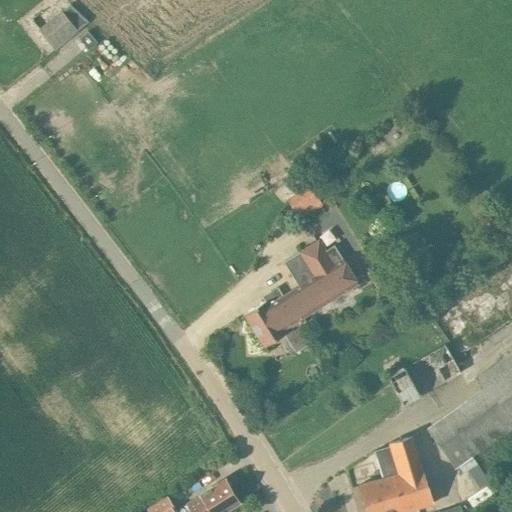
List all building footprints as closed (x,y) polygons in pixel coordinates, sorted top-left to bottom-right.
[(61,9),(38,29),(55,50),(59,46),(78,30),(84,25),(89,22),(70,4),(62,10),(61,9)] [(89,49),(98,42),(88,30),(80,37),(89,49)] [(367,145),(376,160),(403,142),(394,128),(367,145)] [(299,219),(323,205),(311,185),(287,199),(299,219)] [(299,287),(281,298),(297,321),(358,283),(343,259),(334,245),(325,250),(319,240),(299,252),(315,277),(299,287)] [(299,252),(284,261),(299,287),(315,277),(299,252)] [(367,271),(379,292),(394,283),(382,262),(367,271)] [(402,267),(392,274),(398,284),(408,277),(402,267)] [(297,321),(281,298),(270,305),(267,300),(244,314),(264,347),(287,333),(284,329),(297,321)] [(511,333),(508,328),(494,337),(511,363),(511,333)] [(511,363),(494,337),(479,347),(502,380),(511,372),(511,363)] [(447,343),(405,361),(419,394),(461,375),(447,343)] [(390,370),(398,403),(416,399),(408,366),(390,370)] [(444,416),(427,428),(455,469),(472,457),(444,416)] [(506,425),(495,431),(501,441),(511,436),(506,425)] [(368,511),(403,511),(433,503),(414,436),(391,443),(392,446),(376,450),(384,478),(361,485),(368,511)] [(225,511),(240,503),(225,479),(200,495),(200,496),(187,504),(191,511),(225,511)] [(154,505),(147,509),(148,511),(174,511),(177,511),(168,496),(154,505)]
